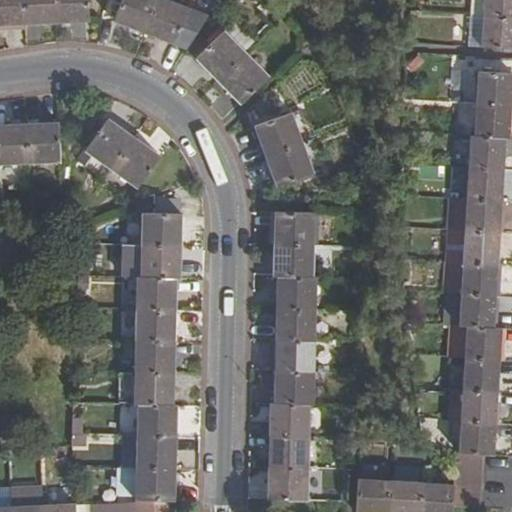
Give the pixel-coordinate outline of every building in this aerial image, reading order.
[(0,0),(0,26),(28,25),(26,0),(0,0)] [(57,0),(26,0),(28,25),(58,24),(57,0)] [(89,0),(57,0),(58,24),(91,22),(89,0)] [(146,34),(158,0),(124,0),(116,22),(146,34)] [(189,8),(167,0),(158,0),(146,34),(176,45),(188,49),(210,15),(189,8)] [(471,0),(471,16),(485,17),(485,0),(471,0)] [(511,0),(485,0),(485,17),(511,18),(511,0)] [(471,16),(469,47),(482,49),(485,17),(471,16)] [(511,18),(485,17),(482,49),(511,50),(511,18)] [(198,58),(220,82),(247,55),(225,32),(198,58)] [(242,105),(270,78),(247,55),(220,82),(242,105)] [(511,76),(478,75),(477,105),(511,107),(511,86),(511,76)] [(511,107),(477,105),(475,138),(505,139),(509,140),(511,107)] [(255,128),(266,158),(303,144),(292,114),(255,128)] [(86,152),(113,170),(135,139),(109,119),(86,152)] [(61,163),(59,123),(27,125),(29,164),(61,163)] [(0,165),(29,164),(27,125),(0,125),(0,165)] [(471,138),(469,170),(503,172),(505,139),(475,138),(471,138)] [(135,139),(113,170),(139,189),(161,157),(135,139)] [(315,174),(303,144),(266,158),(278,188),(315,174)] [(469,170),(467,200),(501,202),(503,172),(469,170)] [(467,200),(465,232),(500,234),(501,202),(467,200)] [(142,214),(141,247),(181,248),(181,215),(142,214)] [(313,214),(276,214),(275,246),(313,247),(313,214)] [(463,262),(463,264),(498,266),(500,234),(465,232),(465,236),(463,262)] [(451,261),(463,262),(465,236),(453,235),(451,261)] [(277,278),(312,278),(313,247),(275,246),(275,278),(277,278)] [(181,248),(141,247),(140,279),(176,279),(180,279),(181,248)] [(463,264),(461,295),(496,297),(498,266),(463,264)] [(277,278),(277,310),(316,311),(316,278),(312,278),(277,278)] [(175,311),(176,279),(140,279),(137,279),(136,310),(175,311)] [(459,328),(466,328),(494,329),(496,297),(461,295),(459,328)] [(136,310),(135,343),(175,343),(175,311),(136,310)] [(316,311),(277,310),(276,341),(315,342),(316,311)] [(464,360),(499,362),(501,330),(494,329),(466,328),(464,360)] [(276,341),(275,373),(314,375),(315,342),(276,341)] [(135,343),(134,374),(175,375),(175,343),(135,343)] [(464,360),(462,392),(497,393),(499,362),(464,360)] [(274,405),(309,406),(313,406),(314,375),(275,373),(274,405)] [(133,405),(137,405),(174,406),(175,375),(134,374),(133,405)] [(462,392),(461,423),(495,425),(497,393),(462,392)] [(137,405),(136,439),(176,440),(177,406),(174,406),(137,405)] [(271,405),(271,437),(308,438),(309,406),(274,405),(271,405)] [(73,437),(86,437),(86,421),(74,420),(73,437)] [(461,423),(459,455),(482,457),(493,457),(495,425),(461,423)] [(308,438),(271,437),(270,468),(308,469),(308,438)] [(176,440),(136,439),(136,470),(175,471),(176,440)] [(511,505),(511,464),(484,465),(485,507),(511,505)] [(307,501),(308,469),(270,468),(269,501),(307,501)] [(117,497),(135,497),(136,471),(117,470),(117,497)] [(175,471),(136,470),(136,471),(135,497),(135,502),(169,502),(175,502),(175,471)] [(388,511),(390,482),(357,480),(355,511),(388,511)] [(420,511),(422,484),(390,482),(388,511),(420,511)] [(453,486),(422,484),(420,511),(452,511),(452,509),(453,486)]
